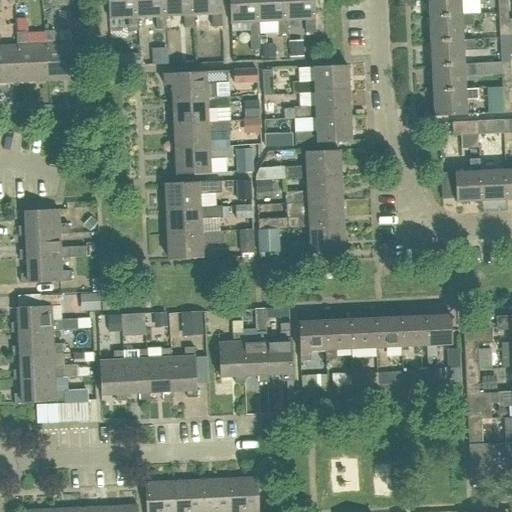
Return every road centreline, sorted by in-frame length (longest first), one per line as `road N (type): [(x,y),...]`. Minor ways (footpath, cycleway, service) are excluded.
road 1 (residential): [(511,230),(455,232),(416,214),(382,113),(376,0)]
road 2 (residential): [(0,461),(242,447)]
